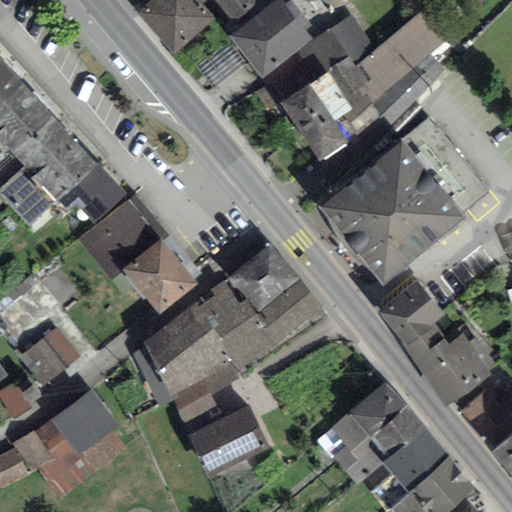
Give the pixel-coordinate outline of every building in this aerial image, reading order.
[(214,20),(197,0),(150,0),(136,12),(173,55),(214,20)] [(213,0),(234,27),(261,6),(256,0),(213,0)] [(281,0),(276,0),(230,36),(262,79),(313,40),(306,31),(312,26),(293,1),(286,6),(281,0)] [(450,40),(424,9),(376,49),(356,66),(370,83),(363,89),(374,102),(430,56),(450,40)] [(313,40),(262,79),(283,104),(280,106),(322,162),(384,116),(374,102),(363,89),(370,83),(356,66),(376,49),(350,14),(313,40)] [(246,64),(228,41),(195,65),(213,89),(246,64)] [(444,69),(430,56),(374,102),(384,116),(392,126),(444,69)] [(0,58),(0,107),(24,86),(0,58)] [(24,86),(0,107),(0,138),(13,154),(54,117),(24,86)] [(54,117),(13,154),(25,167),(0,188),(0,193),(29,226),(58,200),(97,166),(54,117)] [(383,287),(466,219),(400,139),(317,207),(383,287)] [(97,166),(58,200),(65,208),(77,198),(85,207),(81,210),(95,225),(128,196),(100,164),(97,166)] [(134,195),(95,225),(77,239),(111,280),(123,272),(121,269),(160,238),(162,241),(169,236),(134,195)] [(511,232),(499,237),(511,262),(511,261),(511,232)] [(158,315),(197,284),(162,241),(160,238),(121,269),(123,272),(158,315)] [(271,244),(190,307),(236,372),(321,310),(271,244)] [(445,316),(418,281),(376,313),(403,348),(435,324),(445,316)] [(238,379),(236,372),(190,307),(145,342),(184,424),(218,408),(211,395),(238,379)] [(403,348),(419,368),(450,344),(435,324),(403,348)] [(19,357),(43,387),(80,358),(56,328),(19,357)] [(464,335),(450,344),(419,368),(447,408),(493,376),(464,335)] [(511,392),(501,379),(460,412),(492,451),(511,434),(511,392)] [(15,382),(0,391),(0,398),(13,419),(31,407),(15,382)] [(425,427),(386,383),(332,429),(345,444),(331,456),(356,486),(362,481),(425,427)] [(120,426),(90,389),(35,432),(54,460),(36,468),(60,498),(125,448),(112,430),(120,426)] [(250,407),(188,436),(207,478),(270,448),(250,407)] [(451,459),(425,427),(362,481),(388,511),(390,510),(451,459)] [(36,468),(54,460),(35,432),(12,443),(15,448),(27,473),(36,468)] [(511,434),(492,451),(511,475),(511,434)] [(0,485),(27,473),(15,448),(0,454),(0,485)] [(448,511),(476,489),(451,459),(390,510),(392,511),(448,511)]
